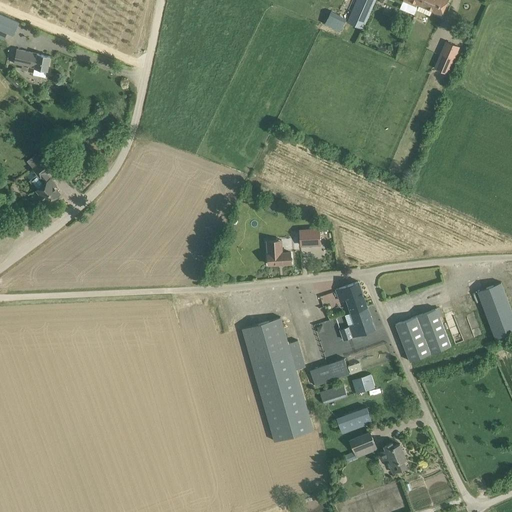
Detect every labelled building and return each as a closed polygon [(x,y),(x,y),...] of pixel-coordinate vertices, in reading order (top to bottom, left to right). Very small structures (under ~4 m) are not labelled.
[(357,0),(348,21),(363,28),(375,0),(357,0)] [(447,0),(421,0),(419,4),(417,10),(430,15),(432,10),(441,14),(447,0)] [(313,15),(318,20),(327,12),(322,6),(313,15)] [(325,23),(342,31),(347,19),(330,11),(325,23)] [(13,35),(19,22),(0,13),(0,37),(4,39),(8,32),(13,35)] [(448,41),(436,69),(448,74),(460,46),(448,41)] [(45,76),(46,70),(47,70),(50,56),(17,49),(15,58),(14,63),(22,65),(21,68),(27,70),(28,66),(35,67),(33,74),(45,76)] [(18,89),(19,89),(23,84),(10,72),(5,77),(18,89)] [(43,148),(28,161),(33,168),(37,173),(29,180),(37,189),(42,195),(48,203),(60,193),(55,186),(56,185),(50,178),(46,173),(56,165),(48,156),(43,148)] [(320,244),(319,229),(300,230),(301,245),(320,244)] [(267,240),(268,254),(269,264),(291,262),(290,252),(283,252),(282,239),(267,240)] [(346,298),(351,312),(367,307),(358,281),(336,289),(340,300),(346,298)] [(477,291),(495,338),(511,331),(511,310),(501,282),(477,291)] [(367,307),(351,312),(355,324),(340,329),(344,339),(375,328),(367,307)] [(436,308),(396,324),(410,361),(451,345),(436,308)] [(281,316),(242,327),(275,440),(313,429),(295,368),(305,366),(298,340),(289,343),(281,316)] [(335,318),(315,323),(324,354),(332,351),(334,360),(343,358),(334,330),(338,329),(335,318)] [(344,357),(310,369),(315,385),(349,373),(344,357)] [(352,379),(356,393),(375,387),(371,373),(352,379)] [(319,392),(323,403),(347,396),(344,384),(319,392)] [(336,417),(341,432),(372,421),(367,406),(336,417)] [(350,439),(354,451),(375,443),(370,432),(350,439)] [(392,471),(392,472),(406,467),(403,459),(406,458),(400,443),(394,446),(392,442),(384,445),(386,449),(379,452),(382,459),(389,457),(394,470),(392,471)] [(354,451),(345,455),(347,461),(356,457),(354,451)]
